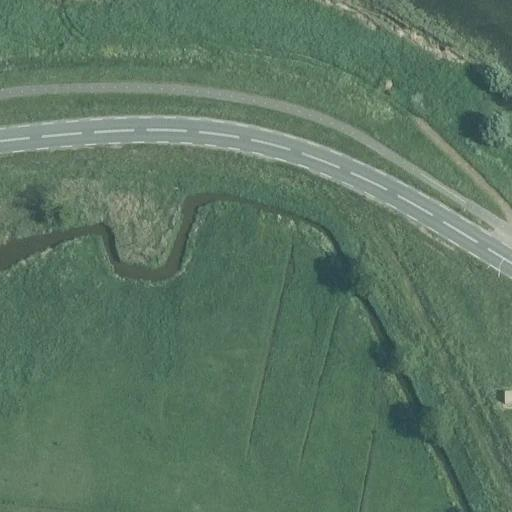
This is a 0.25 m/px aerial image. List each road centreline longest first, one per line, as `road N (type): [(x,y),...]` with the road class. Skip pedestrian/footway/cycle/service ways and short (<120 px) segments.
road 1 (secondary): [(511,265),(337,167),(246,139),(143,129),(0,141)]
road 2 (track): [(377,90),(511,212)]
